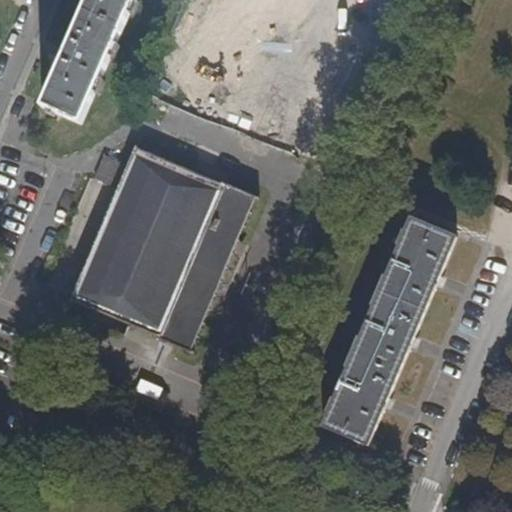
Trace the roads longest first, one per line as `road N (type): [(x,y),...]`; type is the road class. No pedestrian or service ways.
road 1 (tertiary): [(412,0),(232,419)]
road 2 (residential): [(232,419),(0,317)]
road 3 (residential): [(511,290),(502,297),(418,511)]
road 4 (residential): [(0,116),(49,0)]
